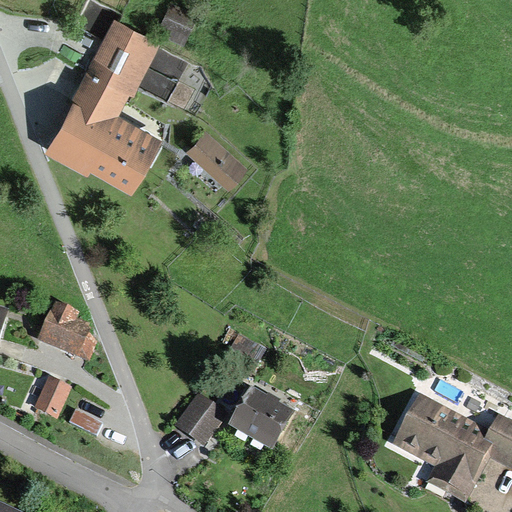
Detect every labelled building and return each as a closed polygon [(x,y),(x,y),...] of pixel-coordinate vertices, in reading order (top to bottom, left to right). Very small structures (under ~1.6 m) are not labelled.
[(54,142),(132,186),(157,142),(107,114),(148,43),(120,27),(54,142)] [(226,186),(242,170),(203,133),(187,150),(226,186)] [(55,301),(42,345),(87,358),(93,337),(61,327),(68,304),(55,301)] [(92,336),(97,322),(69,312),(64,326),(92,336)] [(66,392),(37,376),(24,398),(53,414),(66,392)] [(293,413),(252,391),(231,430),(272,452),(293,413)] [(223,413),(196,395),(174,430),(201,447),(223,413)] [(494,436),(415,397),(389,448),(431,469),(423,485),(461,504),(484,458),(511,471),(511,425),(502,421),(494,436)] [(81,410),(74,424),(101,437),(107,423),(81,410)]
